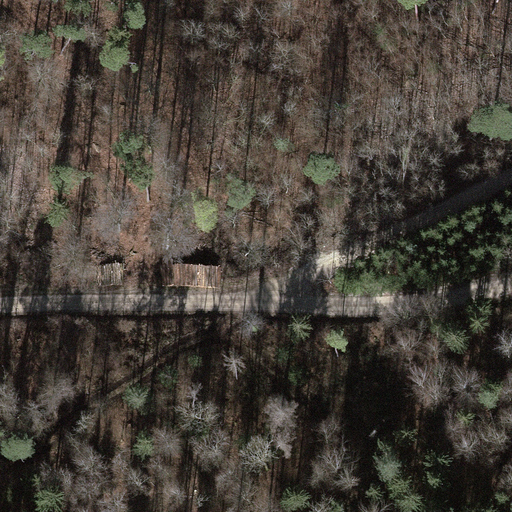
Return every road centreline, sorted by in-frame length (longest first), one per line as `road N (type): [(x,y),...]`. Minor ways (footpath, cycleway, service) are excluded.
road 1 (track): [(511,170),(238,299)]
road 2 (track): [(511,284),(379,305),(238,299)]
road 3 (track): [(238,299),(0,305)]
